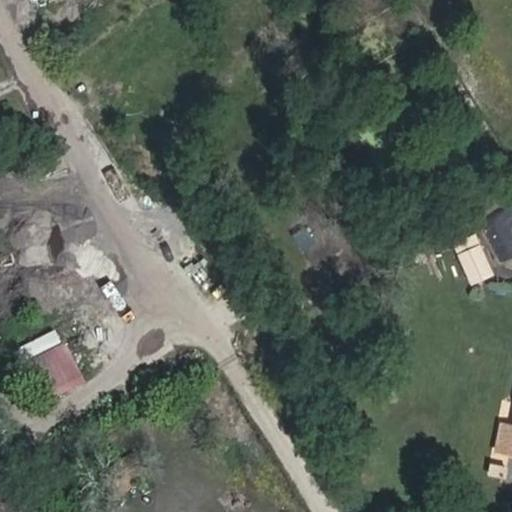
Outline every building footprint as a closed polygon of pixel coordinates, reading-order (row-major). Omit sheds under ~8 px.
[(499,265),(511,258),(511,207),(479,223),(499,265)] [(466,257),(475,276),(487,271),(478,252),(466,257)] [(28,344),(52,400),(88,385),(64,329),(28,344)] [(499,455),(511,457),(511,430),(504,429),(499,455)] [(134,453),(100,473),(115,498),(149,478),(134,453)]
